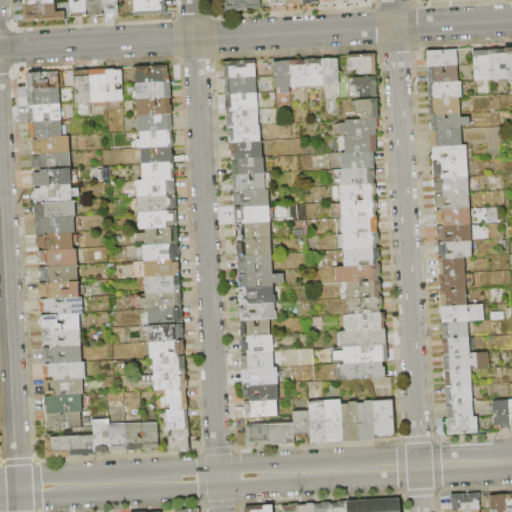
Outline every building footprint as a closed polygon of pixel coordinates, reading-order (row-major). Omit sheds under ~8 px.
[(70,0),(86,0),(87,10),(87,17),(74,18),(74,10),(71,11),(70,0)] [(86,0),(102,0),(103,9),(104,16),(90,17),(90,10),(87,10),(86,0)] [(102,0),(119,0),(120,16),(115,17),(115,15),(106,16),(105,9),(103,9),(102,0)] [(135,16),(134,0),(164,0),(165,6),(167,6),(167,15),(135,16)] [(260,0),(261,9),(244,10),(244,7),(241,7),(241,11),(223,12),(222,0),(260,0)] [(56,4),(56,12),(66,12),(66,21),(24,23),(23,6),(25,6),(55,4),(56,4)] [(490,49),(498,48),(498,50),(506,50),(507,80),(492,81),(491,50),(490,49)] [(429,67),(428,52),(458,50),(459,65),(429,67)] [(474,51),(491,50),(492,81),(475,82),(474,51)] [(347,56),(376,54),(377,74),(359,75),(359,69),(348,70),(347,56)] [(322,60),(332,59),(332,60),(339,59),(340,85),(323,86),(322,60)] [(275,63),(281,62),(281,61),(290,60),(291,87),(290,88),(290,93),(281,94),(281,88),(276,88),(275,63)] [(290,60),(300,60),(300,61),(306,61),(307,87),(291,87),(290,60)] [(306,61),(322,60),(323,86),(307,87),(306,61)] [(225,80),(224,63),(256,61),(257,78),(225,80)] [(428,84),(427,74),(429,74),(429,67),(459,65),(460,82),(429,84),(428,84)] [(137,84),(136,68),(150,67),(150,72),(152,72),(152,67),(168,66),(169,73),(170,73),(171,82),(137,84)] [(108,102),(92,103),(90,70),(107,69),(107,70),(108,102)] [(124,101),(108,102),(107,70),(115,69),(115,71),(122,70),(124,101)] [(92,103),(75,104),(74,71),(90,70),(92,103)] [(29,90),(28,73),(59,72),(59,73),(63,73),(64,86),(60,86),(60,88),(29,90)] [(349,78),(377,77),(378,97),(350,98),(349,78)] [(226,95),(225,80),(257,78),(258,93),(226,95)] [(137,100),(136,84),(137,84),(171,82),(172,98),(170,98),(137,100)] [(429,99),(428,90),(429,90),(429,84),(460,82),(461,82),(462,98),(460,98),(430,99),(429,99)] [(60,88),(61,105),(30,107),(28,107),(28,98),(29,98),(29,90),(60,88)] [(226,112),(226,95),(258,93),(258,110),(226,112)] [(138,116),(137,100),(170,98),(171,105),(173,105),(174,114),(172,114),(138,116)] [(430,116),(429,106),(430,106),(430,99),(460,98),(461,114),(430,116)] [(357,101),(378,99),(379,119),(377,119),(362,120),(362,114),(358,114),(357,101)] [(61,105),(62,120),(31,122),(30,107),(61,105)] [(226,128),(226,118),(227,118),(226,112),(258,110),(259,126),(227,128),(226,128)] [(139,133),(138,116),(172,114),(173,131),(171,131),(141,133),(139,133)] [(431,131),(430,116),(461,114),(461,118),(470,118),(471,125),(461,126),(461,129),(431,131)] [(377,119),(378,135),(376,135),(347,137),(347,132),(339,133),(338,124),(347,124),(347,121),(362,120),(377,119)] [(62,120),(63,137),(31,138),(31,132),(29,132),(29,122),(31,122),(62,120)] [(229,143),(229,135),(228,136),(227,128),(259,126),(260,126),(261,141),(229,143)] [(431,147),(430,139),(432,139),(431,131),(461,129),(462,145),(433,147),(431,147)] [(141,149),(137,149),(137,140),(141,140),(141,133),(171,131),(172,139),(174,139),(175,147),(172,147),(141,149)] [(376,135),(377,151),(374,151),(345,153),(345,137),(347,137),(376,135)] [(70,136),(71,152),(32,155),(31,138),(63,137),(70,136)] [(236,159),(236,157),(232,157),(232,151),(230,151),(229,143),(261,141),(262,141),(263,158),(236,159)] [(438,163),(438,160),(433,160),(433,147),(462,145),(467,145),(468,161),(438,163)] [(142,165),(141,149),(172,147),(173,163),(142,165)] [(374,151),(375,168),(342,170),(341,153),(345,153),(374,151)] [(71,152),(72,169),(71,169),(35,171),(33,171),(32,155),(71,152)] [(234,176),(233,168),(231,168),(231,160),(236,159),(263,158),(265,158),(266,174),(234,176)] [(439,178),(439,176),(434,177),(433,163),(438,163),(468,161),(469,177),(439,178)] [(143,181),(142,165),(173,163),(175,163),(176,171),(175,171),(175,179),(143,181)] [(375,168),(376,177),(374,177),(375,184),(343,186),(341,186),(341,179),(343,179),(342,170),(375,168)] [(71,169),(71,185),(36,187),(34,187),(34,184),(32,183),(32,178),(33,176),(33,173),(35,173),(35,171),(71,169)] [(234,192),(234,184),(232,184),(232,176),(234,176),(266,174),(266,190),(234,192)] [(444,194),(444,192),(434,193),(433,179),(439,178),(469,177),(470,193),(444,194)] [(138,197),(137,181),(143,181),(175,179),(176,193),(168,193),(169,196),(138,197)] [(376,184),(377,195),(374,196),(374,201),(341,203),(341,195),(343,195),(343,186),(375,184),(376,184)] [(71,185),(72,189),(79,188),(80,197),(72,197),(72,201),(36,203),(35,203),(34,190),(36,189),(36,187),(71,185)] [(241,207),(241,206),(235,206),(234,192),(266,190),(269,190),(270,206),(241,207)] [(443,211),(443,208),(435,208),(434,195),(444,194),(470,193),(470,209),(443,211)] [(139,214),(138,197),(169,196),(176,195),(177,209),(170,210),(170,212),(139,214)] [(75,200),(76,217),(75,217),(37,220),(37,217),(35,217),(35,206),(36,206),(36,203),(72,201),(75,200)] [(377,200),(378,212),(375,212),(376,216),(344,218),(342,218),(341,203),(374,201),(377,200)] [(243,223),(242,222),(235,222),(234,208),(241,207),(270,206),(271,222),(243,223)] [(445,227),(445,224),(435,225),(435,211),(443,211),(470,209),(471,225),(445,227)] [(140,230),(139,214),(170,212),(177,211),(178,225),(170,226),(170,228),(146,229),(140,230)] [(378,216),(379,233),(345,235),(343,235),(343,227),(344,227),(344,218),(376,216),(378,216)] [(75,217),(76,234),(73,234),(38,236),(36,236),(35,220),(37,220),(75,217)] [(237,241),(236,227),(239,227),(239,223),(243,223),(271,222),(271,239),(243,240),(237,241)] [(445,242),(445,240),(438,241),(437,227),(445,227),(471,225),(472,241),(445,242)] [(147,245),(147,241),(137,242),(137,234),(147,233),(146,229),(170,228),(178,228),(179,243),(147,245)] [(379,233),(379,245),(377,245),(377,249),(345,251),(344,251),(343,243),(345,243),(345,235),(379,233)] [(73,234),(73,249),(39,251),(38,247),(37,247),(36,238),(38,238),(38,236),(73,234)] [(238,257),(237,243),(243,243),(243,240),(271,239),(272,255),(241,257),(238,257)] [(445,258),(445,256),(438,257),(438,243),(445,242),(472,241),(473,257),(465,257),(445,258)] [(144,260),(143,245),(147,245),(179,243),(180,258),(144,260)] [(77,249),(78,265),(40,267),(40,263),(38,263),(38,254),(39,254),(39,251),(73,249),(77,249)] [(380,249),(381,261),(378,261),(378,265),(345,267),(344,260),(346,260),(345,251),(377,249),(380,249)] [(239,273),(238,259),(241,259),(241,257),(272,255),(273,271),(244,273),(239,273)] [(440,275),(439,259),(445,258),(465,257),(465,273),(440,275)] [(145,276),(144,260),(180,258),(181,274),(145,276)] [(78,265),(79,282),(41,284),(40,267),(78,265)] [(380,265),(381,277),(379,277),(379,280),(347,282),(338,282),(337,267),(345,267),(378,265),(380,265)] [(239,290),(239,276),(245,275),(244,273),(273,271),(274,288),(239,290)] [(440,290),(440,275),(465,273),(466,288),(440,290)] [(146,294),(145,276),(181,274),(182,292),(146,294)] [(381,280),(382,291),(380,291),(380,297),(348,299),(346,299),(346,291),(347,291),(347,282),(379,280),(381,280)] [(79,282),(80,298),(42,300),(41,296),(40,296),(39,286),(41,286),(41,284),(79,282)] [(240,305),(239,293),(236,293),(236,290),(239,290),(274,288),(275,296),(277,296),(277,303),(275,303),(240,305)] [(441,307),(440,291),(467,289),(467,305),(441,307)] [(147,311),(147,306),(138,307),(137,297),(141,297),(142,299),(147,298),(146,294),(182,292),(183,309),(149,311),(147,311)] [(83,297),(84,314),(80,314),(42,316),(42,313),(41,313),(40,300),(42,300),(80,298),(83,297)] [(382,297),(383,309),(380,309),(381,313),(347,315),(347,308),(348,308),(348,299),(380,297),(382,297)] [(241,321),(240,309),(238,309),(237,305),(240,305),(275,303),(275,312),(277,311),(278,319),(269,319),(241,321)] [(443,323),(443,316),(441,316),(441,307),(467,305),(468,312),(471,312),(470,305),(484,305),(485,321),(469,322),(443,323)] [(149,326),(149,311),(183,309),(184,324),(149,326)] [(386,313),(386,322),(385,322),(385,329),(347,331),(346,315),(347,315),(381,313),(386,313)] [(80,314),(81,330),(43,332),(42,316),(80,314)] [(242,338),(241,321),(269,319),(270,336),(242,338)] [(443,339),(443,332),(442,332),(441,323),(443,323),(469,322),(470,338),(443,339)] [(150,342),(149,326),(184,324),(185,340),(150,342)] [(386,329),(387,345),(344,348),(341,348),(340,332),(347,331),(385,329),(386,329)] [(81,330),(82,345),(45,347),(45,346),(43,346),(43,332),(81,330)] [(242,354),(242,341),(240,342),(240,338),(242,338),(270,336),(273,336),(274,352),(242,354)] [(444,355),(443,339),(470,338),(471,353),(444,355)] [(151,359),(150,342),(185,340),(186,357),(154,359),(151,359)] [(82,345),(83,362),(44,364),(43,350),(44,350),(44,349),(45,349),(45,347),(82,345)] [(387,345),(388,362),(382,362),(345,364),(345,360),(334,361),(334,352),(344,352),(344,348),(387,345)] [(242,370),(241,354),(242,354),(274,352),(275,368),(242,370)] [(446,371),(445,364),(444,364),(443,355),(444,355),(471,353),(471,359),(474,359),(474,353),(488,352),(489,369),(476,369),(476,366),(471,366),(471,370),(446,371)] [(155,375),(154,359),(186,357),(186,373),(155,375)] [(86,362),(87,379),(84,379),(46,381),(46,378),(44,378),(44,364),(83,362),(86,362)] [(382,362),(383,367),(386,367),(387,378),(344,381),(343,372),(341,372),(340,364),(345,364),(382,362)] [(250,384),(250,382),(243,383),(242,370),(275,368),(278,368),(279,382),(250,384)] [(446,386),(446,381),(444,381),(444,371),(446,371),(471,370),(472,385),(446,386)] [(155,391),(155,383),(144,384),(143,376),(155,375),(186,373),(187,390),(166,391),(155,391)] [(84,379),(84,395),(82,395),(47,397),(46,381),(84,379)] [(250,402),(250,399),(244,399),(243,384),(250,384),(279,382),(280,401),(277,401),(250,402)] [(447,403),(447,396),(445,396),(445,387),(446,386),(472,385),(473,401),(447,403)] [(172,411),(171,405),(167,405),(166,391),(187,390),(188,410),(172,411)] [(46,397),(47,397),(82,395),(83,412),(82,412),(47,414),(46,397)] [(344,442),(327,443),(327,442),(325,401),(341,400),(341,405),(344,442)] [(394,400),(396,436),(394,436),(393,438),(379,439),(377,437),(375,437),(373,401),(394,400)] [(511,427),(502,428),(501,426),(494,426),(493,401),(509,400),(511,427)] [(246,419),(246,411),(244,411),(244,403),(250,402),(277,401),(278,417),(246,419)] [(327,442),(311,443),(311,439),(309,411),(309,402),(325,401),(327,442)] [(376,440),(359,441),(357,404),(365,403),(365,402),(373,401),(375,437),(376,440)] [(448,419),(447,412),(446,412),(446,403),(447,403),(473,401),(474,417),(448,419)] [(359,441),(344,442),(341,405),(349,404),(349,402),(357,402),(357,404),(359,441)] [(166,431),(166,424),(168,424),(167,411),(172,411),(188,410),(189,430),(172,431),(166,431)] [(311,439),(299,440),(299,437),(295,437),(294,423),(293,412),(309,411),(311,439)] [(82,412),(82,429),(47,431),(46,414),(47,414),(82,412)] [(81,433),(89,433),(89,416),(80,416),(80,428),(81,428),(81,433)] [(479,433),(467,434),(466,430),(463,430),(463,434),(449,435),(448,419),(474,417),(478,417),(479,433)] [(93,421),(109,420),(110,426),(111,452),(111,454),(103,454),(103,453),(94,453),(93,435),(93,421)] [(141,424),(159,422),(160,449),(143,450),(141,424)] [(295,443),(271,445),(270,424),(294,423),(295,437),(295,443)] [(126,425),(141,424),(143,450),(128,451),(127,450),(126,425)] [(271,445),(246,446),(245,436),(247,436),(246,426),(270,424),(271,445)] [(110,426),(126,425),(127,450),(121,450),(121,452),(111,452),(110,426)] [(169,451),(168,436),(173,436),(172,431),(189,430),(191,450),(169,451)] [(45,438),(93,435),(94,453),(95,455),(90,455),(90,457),(82,457),(82,455),(70,456),(70,458),(62,458),(62,457),(54,457),(54,459),(46,459),(45,438)] [(451,496),(479,494),(480,510),(453,511),(453,503),(451,503),(451,496)] [(507,511),(491,511),(490,496),(506,495),(507,511)] [(347,511),(347,502),(400,499),(401,511),(347,511)] [(331,511),(331,504),(338,504),(338,502),(347,502),(347,511),(331,511)] [(331,511),(315,511),(315,505),(322,505),(322,503),(331,503),(331,504),(331,511)]
